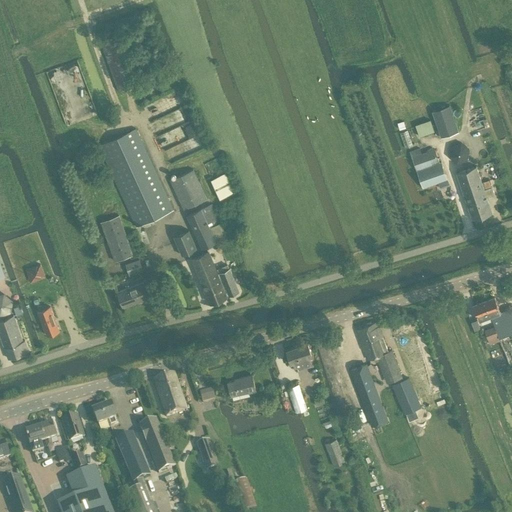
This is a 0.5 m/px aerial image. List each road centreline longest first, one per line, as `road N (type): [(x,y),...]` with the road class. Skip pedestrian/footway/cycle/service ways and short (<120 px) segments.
road 1 (unclassified): [(0,373),(511,227)]
road 2 (tertiary): [(0,415),(511,269)]
